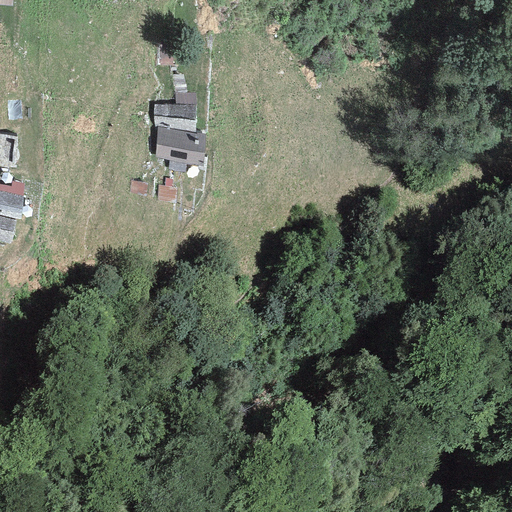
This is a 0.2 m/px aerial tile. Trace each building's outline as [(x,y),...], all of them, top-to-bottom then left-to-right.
[(194,102),(153,103),(154,126),(195,124),(194,102)] [(204,130),(157,126),(155,156),(202,159),(204,130)] [(0,129),(0,163),(16,165),(19,131),(0,129)] [(11,184),(0,182),(0,211),(20,214),(24,180),(12,179),(11,184)] [(14,217),(0,214),(0,235),(1,235),(0,237),(11,239),(14,217)]
